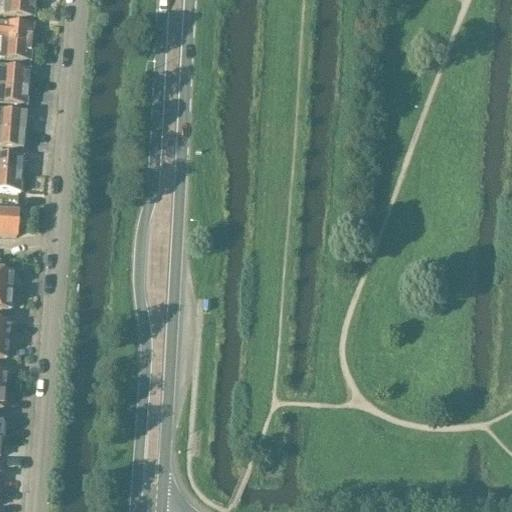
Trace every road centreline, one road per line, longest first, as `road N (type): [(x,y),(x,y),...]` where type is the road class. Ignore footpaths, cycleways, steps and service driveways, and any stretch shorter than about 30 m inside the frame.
road 1 (secondary): [(162,0),(154,187),(140,232),(137,289),(146,341),(134,511)]
road 2 (unclassified): [(29,511),(71,0)]
road 3 (secondary): [(160,511),(190,0)]
